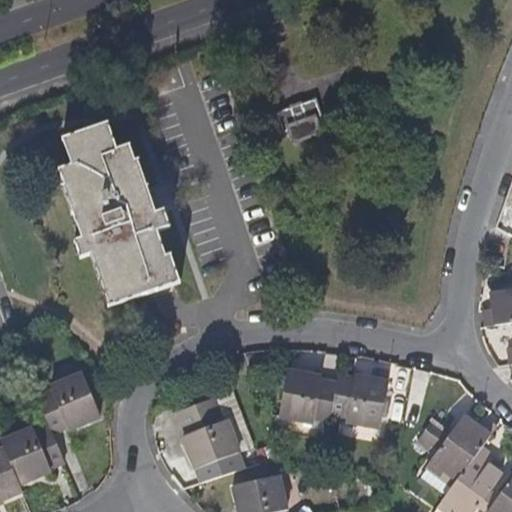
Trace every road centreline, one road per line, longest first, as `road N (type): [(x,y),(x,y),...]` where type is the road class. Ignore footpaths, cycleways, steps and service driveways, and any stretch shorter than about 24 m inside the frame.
road 1 (residential): [(138,486),(131,408),(143,383),(178,355),(226,338),(284,332),(463,357)]
road 2 (primary): [(0,84),(238,0)]
road 3 (residential): [(463,357),(461,295),(472,232),(511,117)]
